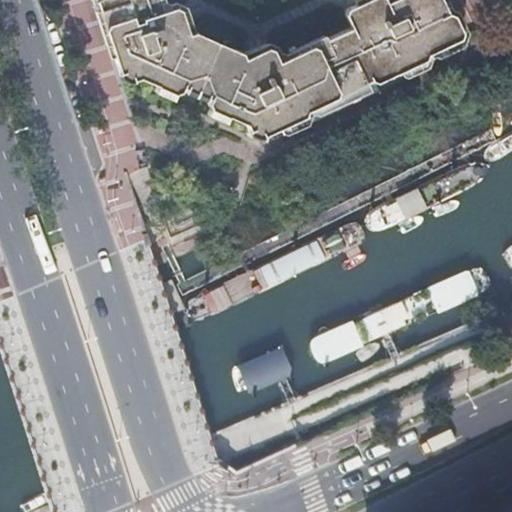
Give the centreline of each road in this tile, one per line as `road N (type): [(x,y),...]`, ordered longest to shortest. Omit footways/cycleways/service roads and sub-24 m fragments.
road 1 (primary): [(183,511),(171,498),(7,0)]
road 2 (primary): [(0,176),(107,511)]
road 3 (primary): [(511,404),(279,511)]
